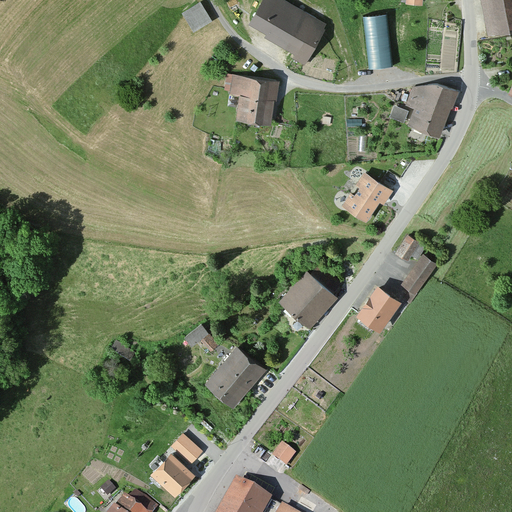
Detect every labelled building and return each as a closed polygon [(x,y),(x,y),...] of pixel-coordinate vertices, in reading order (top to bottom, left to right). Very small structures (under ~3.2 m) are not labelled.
[(328,26),(284,0),(260,0),(246,24),(307,61),(328,26)] [(511,0),(481,0),(487,35),(511,30),(511,0)] [(199,1),(182,13),(194,30),(211,18),(199,1)] [(369,65),(394,61),(387,9),(362,12),(369,65)] [(278,81),(227,73),(224,91),(239,93),(234,119),(271,125),(278,81)] [(459,92),(438,83),(410,91),(405,104),(415,108),(407,127),(439,138),(459,92)] [(394,101),(389,113),(404,119),(409,107),(394,101)] [(389,188),(364,171),(340,207),(366,224),(389,188)] [(421,243),(407,235),(395,256),(409,263),(421,243)] [(437,265),(422,255),(401,285),(415,295),(437,265)] [(336,297),(306,270),(278,302),(308,329),(336,297)] [(401,302),(376,285),(355,316),(380,333),(401,302)] [(198,320),(183,334),(190,343),(200,335),(210,347),(217,341),(198,320)] [(110,345),(130,356),(135,348),(115,337),(110,345)] [(264,370),(236,347),(205,385),(233,408),(264,370)] [(190,461),(203,447),(182,428),(170,442),(190,461)] [(296,454),(282,445),(272,458),(286,468),(296,454)] [(195,475),(170,451),(149,473),(174,497),(195,475)] [(263,511),(270,500),(235,480),(217,511),(263,511)] [(148,511),(123,492),(107,511),(148,511)]
